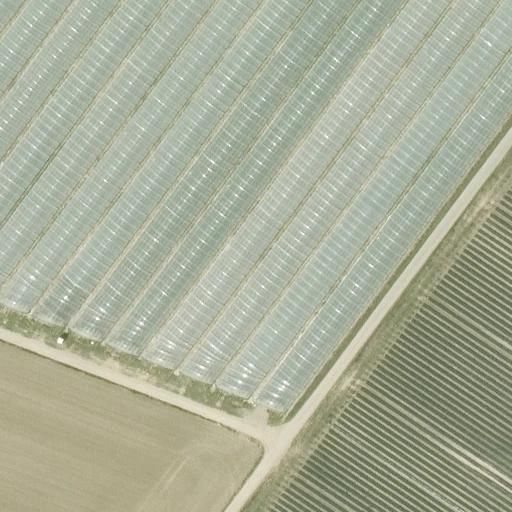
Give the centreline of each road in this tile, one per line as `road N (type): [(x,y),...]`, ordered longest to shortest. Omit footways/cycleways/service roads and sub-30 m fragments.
road 1 (track): [(511,133),(230,511)]
road 2 (track): [(391,511),(281,443),(0,336)]
